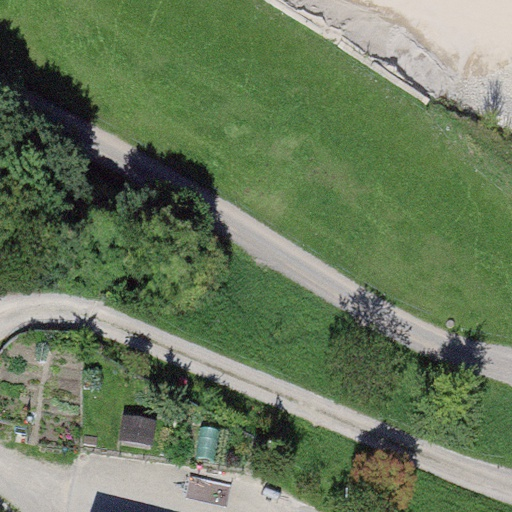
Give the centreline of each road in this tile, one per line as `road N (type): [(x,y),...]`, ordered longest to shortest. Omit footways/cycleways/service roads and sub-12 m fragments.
road 1 (track): [(0,90),(341,291),(455,350),(511,359)]
road 2 (track): [(511,476),(455,467),(54,303),(0,311)]
road 3 (track): [(0,429),(294,511)]
